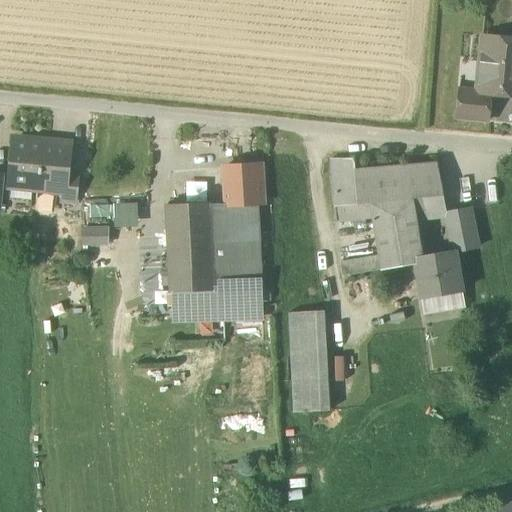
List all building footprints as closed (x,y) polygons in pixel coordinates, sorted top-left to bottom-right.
[(490,95),(508,97),(508,94),(511,94),(511,40),(482,37),(477,92),(477,93),(490,95)] [(456,119),(488,122),(490,95),(477,93),(477,92),(459,90),(456,119)] [(10,187),(11,188),(32,190),(37,190),(41,147),(33,147),(34,142),(14,140),(10,187)] [(50,148),(41,147),(37,190),(63,193),(65,193),(67,179),(70,145),(50,143),(50,148)] [(330,160),(335,208),(357,206),(353,171),(355,171),(354,160),(330,160)] [(353,171),(357,206),(411,200),(443,197),(436,164),(355,171),(353,171)] [(225,205),(225,207),(257,205),(263,205),(260,166),(223,168),(225,205)] [(63,202),(76,204),(79,180),(67,179),(65,193),(63,193),(63,202)] [(31,199),(32,190),(11,188),(11,197),(31,199)] [(411,200),(416,222),(445,216),(447,216),(443,197),(411,200)] [(416,222),(411,200),(357,206),(335,208),(336,222),(372,219),(379,257),(340,263),(341,277),(415,265),(414,259),(423,257),(416,222)] [(167,206),(171,294),(214,292),(210,205),(210,204),(167,206)] [(210,205),(214,292),(261,290),(257,205),(225,207),(225,205),(210,205)] [(445,216),(453,252),(454,252),(477,248),(470,211),(447,216),(445,216)] [(106,242),(105,227),(82,228),(83,243),(106,242)] [(415,265),(422,299),(461,292),(454,252),(453,252),(423,257),(414,259),(415,265)] [(263,317),(261,290),(214,292),(171,294),(172,319),(263,317)] [(288,314),(293,414),(329,412),(324,313),(288,314)]
